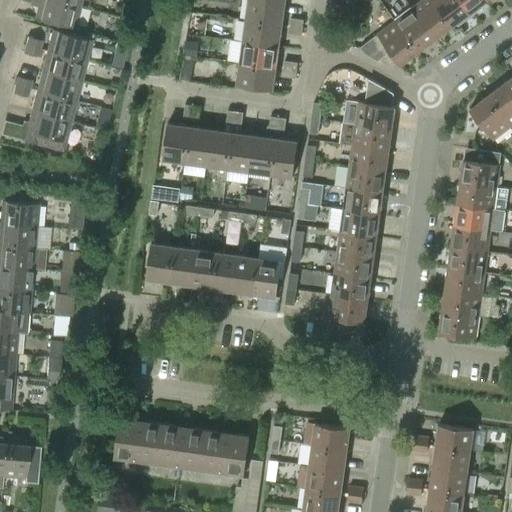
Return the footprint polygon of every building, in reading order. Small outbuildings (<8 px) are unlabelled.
[(30,4),(38,6),(35,17),(75,28),(80,7),(52,0),(26,0),(30,1),(30,4)] [(282,25),(285,4),(257,0),(248,0),(246,20),(282,25)] [(436,38),(453,25),(433,0),(422,0),(413,8),(436,38)] [(433,0),(453,25),(460,20),(462,23),(473,15),(460,0),(433,0)] [(486,0),(460,0),(473,15),(483,8),(481,4),(486,0)] [(413,8),(395,21),(418,51),(436,38),(413,8)] [(289,22),(288,26),(303,28),(303,25),(303,20),(293,19),(289,22)] [(279,47),(282,25),(246,20),(243,42),(279,47)] [(418,51),(395,21),(360,48),(365,54),(378,61),(390,52),(400,65),(418,51)] [(302,31),(303,28),(288,26),(288,31),(290,34),(301,36),(302,31)] [(47,51),(86,61),(92,40),(52,29),(47,51)] [(28,37),(26,45),(39,49),(41,41),(28,37)] [(276,68),(279,47),(243,42),(240,63),(276,68)] [(39,49),(26,45),(24,53),(40,57),(42,50),(39,49)] [(81,81),(86,61),(47,51),(42,71),(81,81)] [(283,64),(282,69),(297,71),(297,68),(297,63),(287,62),(283,64)] [(272,90),(276,68),(240,63),(237,85),(272,90)] [(296,74),(297,71),(282,69),(282,74),(284,77),(295,79),(296,74)] [(42,71),(37,90),(76,101),(81,81),(42,71)] [(18,77),(15,85),(29,88),(31,80),(18,77)] [(511,91),(505,83),(488,96),(511,126),(511,125),(511,91)] [(27,97),(29,88),(15,85),(13,94),(27,97)] [(358,102),(355,124),(391,129),(394,107),(375,104),(376,86),(360,85),(358,102)] [(71,121),(76,101),(37,90),(32,111),(71,121)] [(493,140),(511,126),(488,96),(470,110),(493,140)] [(311,118),(320,119),(322,104),(313,103),(311,118)] [(186,119),(191,120),(193,106),(190,105),(190,106),(185,105),(184,116),(186,119)] [(196,106),(193,106),(191,120),(195,121),(199,118),(200,107),(196,107),(196,106)] [(71,121),(32,111),(27,126),(5,121),(2,135),(63,151),(66,142),(71,121)] [(229,125),(233,126),(235,111),(233,111),(232,112),(228,111),(226,122),(229,125)] [(238,112),(235,111),(233,126),(238,127),(242,124),(243,113),(238,112)] [(267,138),(254,136),(249,171),(270,174),(275,139),(276,132),(278,118),(275,117),(275,118),(270,117),(269,128),(268,128),(267,138)] [(281,118),(278,118),(276,132),(281,133),(284,130),(286,119),(281,118)] [(320,119),(311,118),(309,133),(318,134),(320,119)] [(340,144),(352,146),(388,151),(391,129),(355,124),(343,123),(340,144)] [(163,159),(185,162),(190,127),(167,124),(163,159)] [(211,130),(190,127),(185,162),(206,165),(211,130)] [(232,133),(211,130),(206,165),(228,168),(232,133)] [(254,136),(232,133),(228,168),(249,171),(254,136)] [(297,142),(275,139),(270,174),(293,177),(297,142)] [(305,161),(314,162),(316,147),(307,146),(305,161)] [(352,146),(349,167),(385,172),(388,151),(352,146)] [(463,160),(460,183),(496,188),(496,187),(499,165),(501,153),(473,149),(471,161),(463,160)] [(314,162),(305,161),(303,176),(312,177),(314,162)] [(349,167),(346,188),(382,193),(385,172),(349,167)] [(460,183),(457,204),(505,210),(508,189),(496,187),(496,188),(460,183)] [(299,204),(308,205),(310,190),(301,188),(299,204)] [(346,188),(343,210),(379,215),(382,193),(346,188)] [(3,201),(1,223),(38,226),(40,204),(3,201)] [(159,202),(151,201),(149,215),(157,216),(159,202)] [(308,205),(299,204),(297,219),(306,220),(308,205)] [(490,230),(502,231),(505,210),(457,204),(454,225),(490,230)] [(199,216),(200,208),(187,206),(186,214),(199,216)] [(200,208),(199,216),(213,218),(214,210),(200,208)] [(332,208),(329,228),(338,229),(341,209),(332,208)] [(343,210),(340,231),(376,236),(379,215),(343,210)] [(242,222),(243,214),(229,212),(228,220),(242,222)] [(243,214),(242,222),(256,224),(257,216),(243,214)] [(291,220),(283,219),(281,233),(289,234),(291,220)] [(1,223),(0,230),(0,244),(45,249),(45,244),(36,243),(38,226),(1,223)] [(487,252),(490,230),(454,225),(451,246),(487,252)] [(293,246),(302,248),(304,232),(295,231),(293,246)] [(340,231),(337,253),(373,258),(376,236),(340,231)] [(146,279),(168,282),(173,247),(151,243),(146,279)] [(0,266),(34,269),(44,270),(46,249),(45,249),(0,244),(0,266)] [(302,248),(293,246),(291,261),(300,263),(302,248)] [(484,273),(487,252),(451,246),(448,268),(484,273)] [(195,249),(173,247),(168,282),(190,285),(195,249)] [(190,285),(211,288),(216,253),(195,250),(190,285)] [(211,288),(232,291),(237,255),(216,253),(211,288)] [(337,253),(334,274),(370,279),(373,258),(337,253)] [(232,291),(254,294),(259,258),(237,255),(232,291)] [(281,262),(259,258),(254,294),(276,297),(281,262)] [(0,287),(32,291),(34,269),(0,266),(0,287)] [(448,268),(445,289),(481,294),(484,273),(448,268)] [(287,289),(296,290),(298,275),(289,274),(287,289)] [(334,274),(331,295),(367,300),(370,279),(334,274)] [(0,309),(30,312),(32,291),(0,287),(0,309)] [(296,290),(287,289),(285,304),(294,305),(296,290)] [(478,316),(479,314),(489,316),(491,298),(481,297),(481,294),(445,289),(442,311),(478,316)] [(55,293),(55,313),(72,312),(71,292),(55,293)] [(364,323),(367,300),(331,295),(328,318),(364,323)] [(30,313),(30,312),(0,309),(0,331),(18,333),(26,333),(28,313),(30,313)] [(475,338),(478,316),(442,311),(439,333),(475,338)] [(0,331),(0,352),(16,354),(18,333),(0,331)] [(0,352),(0,374),(14,376),(16,354),(0,352)] [(45,378),(58,379),(61,358),(47,357),(45,378)] [(0,409),(11,410),(14,376),(0,374),(0,409)] [(114,457),(222,472),(244,475),(249,435),(119,417),(114,457)] [(312,444),(346,449),(349,427),(307,422),(304,444),(312,445),(312,444)] [(439,424),(436,446),(470,451),(473,429),(439,424)] [(272,439),(280,440),(282,427),(274,426),(272,439)] [(415,435),(413,443),(427,445),(429,437),(415,435)] [(280,440),(272,439),(270,452),(278,454),(280,440)] [(29,442),(6,440),(3,476),(26,478),(29,442)] [(426,452),(427,445),(413,443),(412,450),(426,452)] [(343,471),(346,449),(312,444),(312,445),(309,465),(309,466),(343,471)] [(436,446),(433,467),(467,472),(470,451),(436,446)] [(340,492),(343,471),(309,466),(309,465),(300,464),(297,486),(306,487),(340,492)] [(433,467),(430,489),(464,494),(467,472),(433,467)] [(232,511),(255,511),(260,480),(243,478),(242,487),(236,487),(232,511)] [(409,478),(408,486),(421,488),(423,480),(409,478)] [(349,486),(348,493),(362,495),(363,488),(349,486)] [(420,495),(421,488),(408,486),(406,493),(420,495)] [(306,487),(303,508),(328,511),(337,511),(340,492),(306,487)] [(430,489),(427,510),(441,511),(461,511),(464,494),(430,489)] [(361,503),(362,495),(348,493),(347,501),(361,503)] [(124,511),(126,500),(99,497),(97,511),(103,511),(124,511)]
